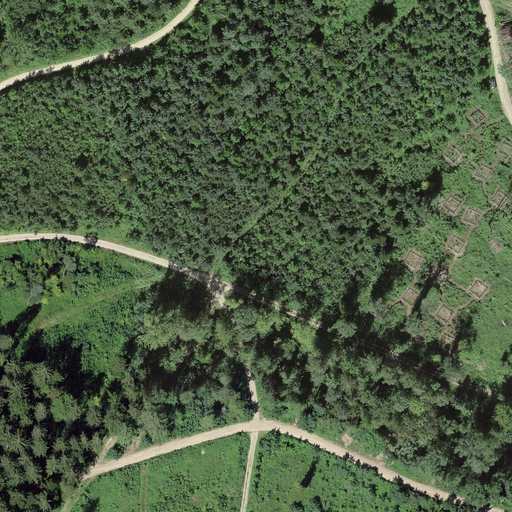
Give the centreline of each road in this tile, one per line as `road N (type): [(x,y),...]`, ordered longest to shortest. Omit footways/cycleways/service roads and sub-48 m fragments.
road 1 (track): [(511,400),(119,250),(40,237),(0,240)]
road 2 (track): [(492,511),(283,426),(254,426),(90,470),(0,505)]
road 3 (track): [(90,470),(174,377),(207,322),(212,284),(241,346),(254,426),(240,511)]
road 4 (track): [(195,0),(175,23),(128,49),(0,87)]
